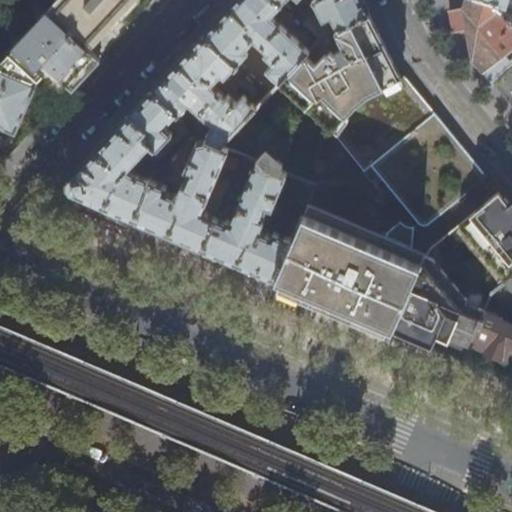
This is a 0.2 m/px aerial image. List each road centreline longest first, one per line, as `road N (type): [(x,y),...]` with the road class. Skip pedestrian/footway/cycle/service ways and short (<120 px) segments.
road 1 (primary): [(442,445),(0,256)]
road 2 (residential): [(198,0),(0,218)]
road 3 (residential): [(396,0),(418,40),(511,154)]
road 4 (primary): [(15,442),(181,511)]
